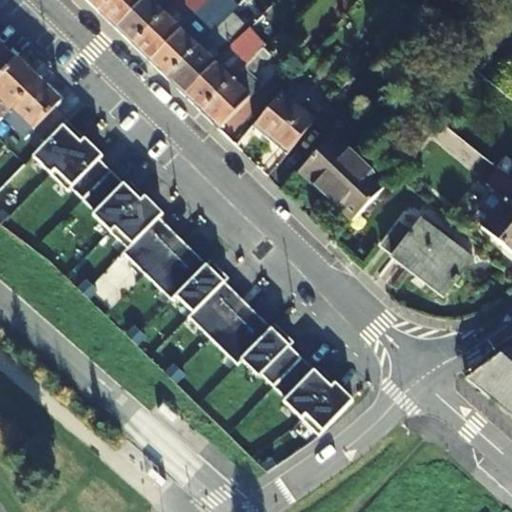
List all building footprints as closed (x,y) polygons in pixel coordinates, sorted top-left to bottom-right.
[(87,0),(98,10),(108,0),(87,0)] [(142,0),(108,0),(98,10),(115,28),(142,0)] [(175,0),(159,0),(154,5),(149,0),(142,0),(115,28),(133,44),(175,0)] [(149,61),(179,30),(199,9),(208,0),(175,0),(133,44),(149,61)] [(167,78),(184,95),(226,51),(248,29),(232,12),(218,27),(167,78)] [(502,13),(462,60),(476,71),(511,25),(511,20),(504,14),(502,13)] [(167,78),(218,27),(210,19),(188,39),(179,30),(149,61),(167,78)] [(6,47),(0,52),(0,97),(1,98),(10,107),(39,78),(6,47)] [(184,95),(203,112),(256,57),(247,49),(236,60),(226,51),(184,95)] [(203,112),(219,129),(262,86),(252,76),(270,55),(264,49),(256,57),(203,112)] [(40,147),(70,116),(59,105),(62,101),(39,78),(10,107),(5,113),(40,147)] [(252,127),(285,155),(323,109),(290,82),(252,127)] [(0,118),(5,113),(10,107),(1,98),(0,99),(0,118)] [(103,156),(67,122),(33,157),(70,191),(72,189),(98,161),(103,156)] [(303,171),(353,221),(386,185),(335,136),(303,171)] [(377,158),(395,176),(408,162),(389,145),(377,158)] [(97,213),(124,185),(98,161),(72,189),(97,213)] [(511,179),(497,167),(484,183),(494,191),(471,219),(511,253),(511,179)] [(94,217),(129,250),(157,220),(163,214),(128,181),(124,185),(97,213),(94,217)] [(177,298),(207,267),(157,220),(129,250),(124,254),(174,301),(177,298)] [(445,291),(470,257),(421,221),(412,233),(399,223),(381,247),(394,257),(393,258),(421,279),(423,275),(445,291)] [(177,298),(195,315),(224,284),(228,280),(211,263),(207,267),(177,298)] [(243,360),(272,330),(224,284),(195,315),(190,320),(238,365),(243,360)] [(294,345),(275,327),(272,330),(243,360),(263,379),(291,349),(294,345)] [(511,348),(467,379),(511,416),(511,348)] [(286,401),(315,372),(291,349),(263,379),(286,401)] [(284,404),(320,437),(353,402),(318,368),(315,372),(286,401),(284,404)]
